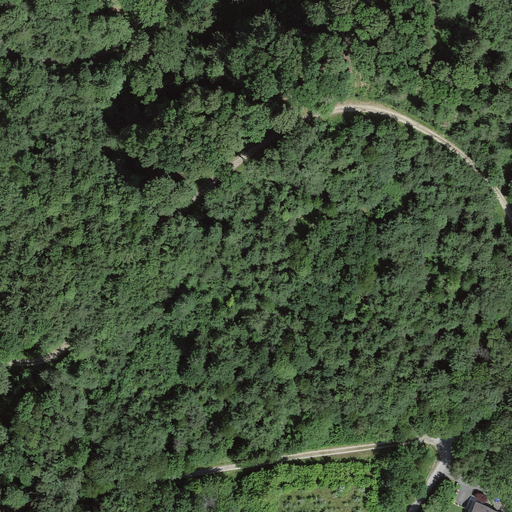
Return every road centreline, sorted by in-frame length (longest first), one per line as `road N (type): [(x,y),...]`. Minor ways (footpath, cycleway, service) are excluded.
road 1 (track): [(0,353),(28,366),(70,354),(120,276),(232,166),(300,129),(373,105),(442,141),(504,191),(511,208)]
road 2 (track): [(0,507),(430,437),(455,443)]
road 3 (track): [(0,39),(27,55),(70,58),(115,46),(157,0)]
road 4 (residential): [(410,511),(455,443),(507,389)]
